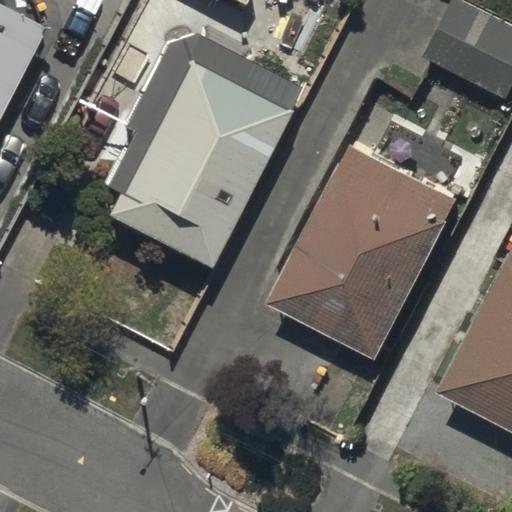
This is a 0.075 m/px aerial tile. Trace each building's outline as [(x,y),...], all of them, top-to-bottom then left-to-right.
[(456,0),(428,54),(509,96),(511,90),(511,22),(468,0),(456,0)] [(0,118),(46,28),(0,4),(0,118)] [(107,215),(210,268),(288,117),(186,64),(107,215)] [(273,305),(377,359),(459,201),(355,148),(273,305)] [(511,252),(443,385),(511,420),(511,252)]
